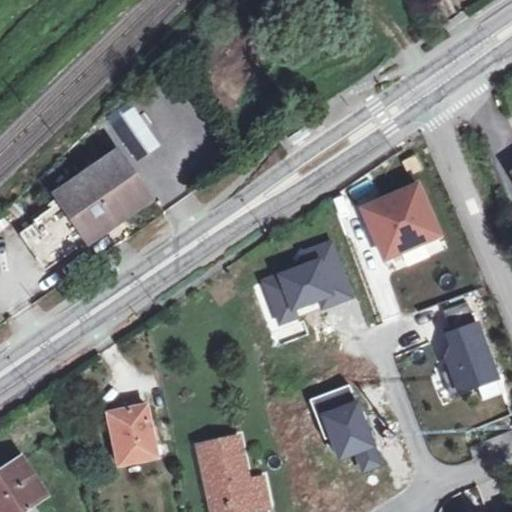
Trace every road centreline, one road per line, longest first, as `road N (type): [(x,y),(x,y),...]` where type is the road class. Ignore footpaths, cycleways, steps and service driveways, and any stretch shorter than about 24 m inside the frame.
road 1 (secondary): [(150,290),(405,121),(427,89)]
road 2 (secondary): [(427,89),(375,107),(136,270)]
road 3 (residential): [(427,89),(511,303)]
road 4 (secondary): [(0,389),(150,290)]
road 5 (secondary): [(136,270),(0,363)]
